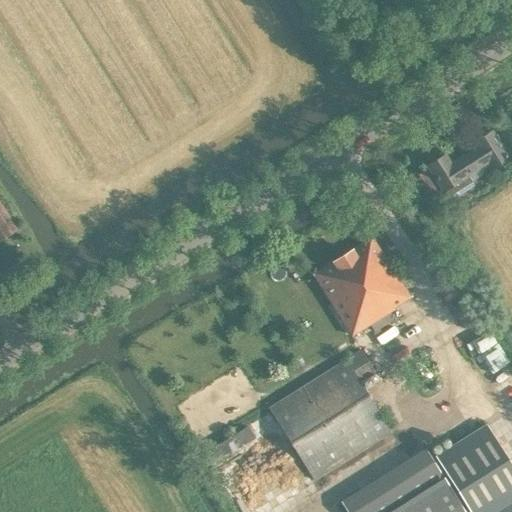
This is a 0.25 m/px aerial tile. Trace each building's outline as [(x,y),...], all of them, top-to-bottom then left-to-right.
[(490,170),(509,159),(492,131),(474,142),(476,146),(449,163),(444,155),(426,166),(443,191),(449,202),(474,186),(468,176),(486,165),(490,170)] [(0,240),(17,230),(0,202),(0,240)] [(312,273),(350,334),(368,323),(374,331),(392,320),(387,311),(409,297),(370,236),(312,273)] [(449,300),(459,293),(453,282),(442,289),(449,300)] [(454,306),(466,325),(480,316),(468,297),(454,306)] [(322,300),(308,306),(321,334),(335,328),(322,300)] [(268,408),(313,480),(391,432),(360,383),(376,374),(361,349),(268,408)] [(250,424),(217,441),(223,454),(256,437),(250,424)] [(511,511),(511,467),(485,424),(435,456),(469,511),(511,511)]
